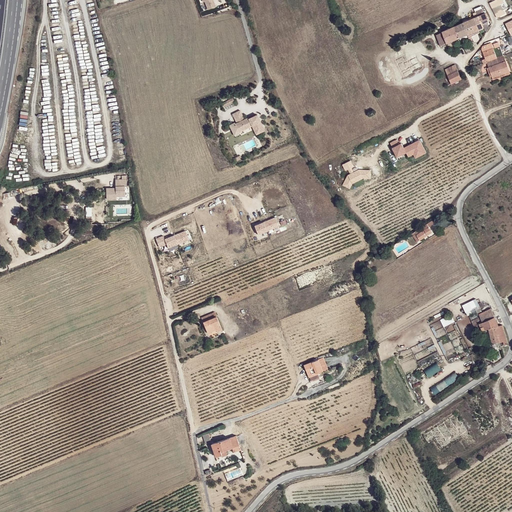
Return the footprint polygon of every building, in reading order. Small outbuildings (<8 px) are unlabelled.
[(202,0),(204,3),(205,2),(208,10),(216,7),(213,0),(202,0)] [(493,7),(492,8),(493,10),(495,14),(495,15),(501,12),(503,15),(505,13),(504,10),(501,5),(499,1),(491,4),(493,7)] [(478,16),(473,18),(479,30),(484,28),(482,25),(482,24),(486,22),(489,21),(485,13),(484,14),(482,9),(476,12),(478,16)] [(462,23),(468,35),(474,32),(479,30),(473,18),(462,23)] [(455,27),(460,38),(468,35),(462,23),(455,27)] [(440,46),(460,38),(455,27),(436,35),(440,46)] [(499,42),(492,45),(497,58),(491,60),(488,61),(489,63),(491,68),(493,67),(499,65),(506,62),(504,56),(499,42)] [(411,57),(412,59),(416,57),(417,60),(426,56),(421,45),(414,48),(410,50),(409,48),(407,44),(400,48),(406,59),(411,57)] [(482,48),(482,49),(486,59),(482,60),(484,65),(489,63),(488,61),(491,60),(497,58),(492,45),(482,48)] [(510,72),(506,62),(499,65),(493,67),(491,68),(489,69),(493,79),(510,72)] [(454,65),(444,69),(448,76),(457,71),(454,65)] [(451,84),(461,79),(457,71),(448,76),(451,84)] [(510,72),(493,79),(494,81),(511,74),(510,72)] [(233,98),(221,103),(224,109),(235,103),(233,98)] [(240,110),(232,113),(237,122),(235,123),(235,122),(229,124),(234,135),(240,132),(239,131),(252,125),(256,134),(265,129),(257,114),(249,118),(248,117),(244,119),(240,110)] [(424,147),(420,140),(404,148),(402,144),(400,145),(397,140),(391,143),(398,157),(407,153),(409,157),(414,155),(415,156),(423,152),(421,148),(424,147)] [(423,152),(415,156),(416,159),(427,153),(424,147),(421,148),(423,152)] [(351,161),(342,165),(345,171),(348,170),(351,174),(347,176),(343,185),(350,189),(352,185),(363,179),(370,179),(370,171),(358,170),(354,172),(351,168),(354,167),(351,161)] [(117,187),(107,187),(108,200),(117,200),(117,197),(126,197),(126,187),(128,187),(127,180),(117,180),(117,187)] [(276,218),(257,227),(261,236),(281,227),(276,218)] [(420,241),(433,233),(429,227),(428,224),(415,232),(415,233),(420,241)] [(188,233),(167,241),(165,238),(158,241),(161,249),(169,246),(170,250),(191,242),(188,233)] [(415,233),(409,236),(410,239),(412,238),(415,244),(420,241),(415,233)] [(476,299),(463,305),(466,312),(479,306),(476,299)] [(472,321),(473,325),(488,318),(485,311),(482,313),(479,306),(475,308),(479,318),(472,321)] [(473,325),(474,326),(476,326),(478,329),(480,328),(479,324),(480,324),(483,331),(489,329),(494,347),(498,346),(498,343),(499,342),(496,327),(499,326),(491,309),(485,311),(488,318),(473,325)] [(215,314),(201,320),(203,324),(217,318),(215,314)] [(217,318),(203,324),(208,334),(216,331),(217,333),(222,331),(217,318)] [(508,344),(503,325),(499,326),(496,327),(499,342),(501,342),(502,346),(508,344)] [(318,359),(322,370),(327,369),(323,357),(318,359)] [(318,359),(304,364),(308,375),(322,370),(318,359)] [(437,362),(424,369),(429,377),(441,369),(437,362)] [(431,388),(435,394),(459,377),(455,371),(431,388)] [(206,443),(212,444),(209,433),(203,435),(206,443)] [(216,457),(222,455),(221,452),(226,450),(233,448),(234,452),(241,450),(237,436),(230,438),(212,444),(216,457)]
